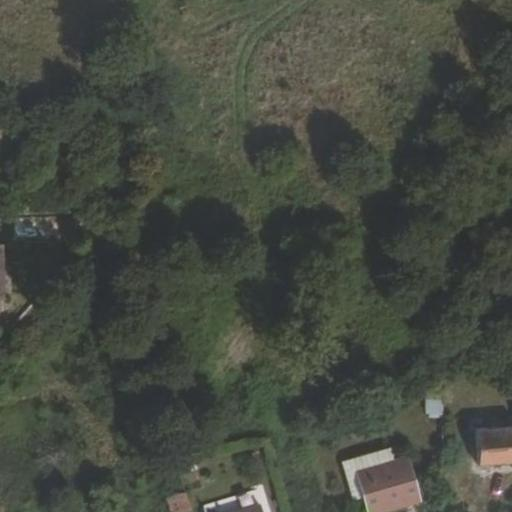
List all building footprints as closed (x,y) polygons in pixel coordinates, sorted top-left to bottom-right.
[(426,395),(426,415),(441,415),(441,395),(426,395)] [(511,418),(472,421),(474,461),(511,456),(511,418)] [(351,475),(362,511),(364,511),(414,498),(403,459),(351,475)] [(169,511),(189,511),(187,495),(168,498),(169,511)] [(255,511),(253,503),(223,511),(255,511)]
